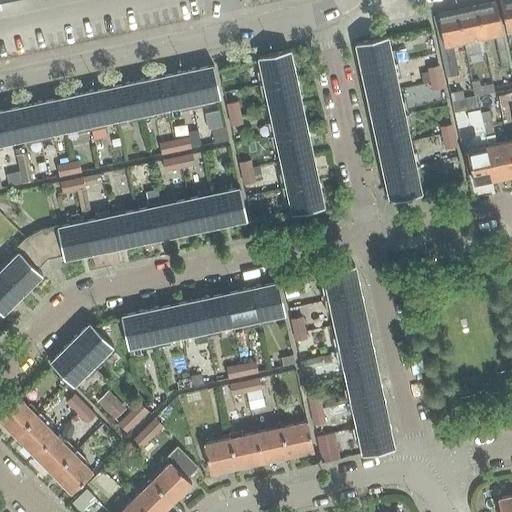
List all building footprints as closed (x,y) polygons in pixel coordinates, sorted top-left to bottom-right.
[(511,0),(504,0),(499,1),(502,11),(506,32),(511,31),(511,0)] [(509,66),(498,12),(496,2),(476,6),(483,38),(494,36),(501,68),(509,66)] [(483,38),(476,6),(457,10),(464,42),(463,42),(466,56),(486,51),(483,38)] [(437,15),(439,21),(440,29),(451,76),(459,75),(452,44),(463,42),(464,42),(457,10),(437,14),(437,15)] [(437,15),(433,16),(435,24),(436,30),(446,77),(451,76),(440,29),(439,21),(437,15)] [(393,64),(387,36),(355,43),(361,70),(393,64)] [(258,57),(264,85),(296,78),(290,50),(258,57)] [(361,70),(367,96),(398,89),(393,64),(361,70)] [(220,97),(213,65),(186,71),(193,103),(220,97)] [(438,65),(427,68),(429,75),(440,73),(438,65)] [(168,108),(193,103),(186,71),(161,76),(168,108)] [(440,73),(429,75),(431,82),(441,80),(440,73)] [(161,76),(135,82),(142,114),(168,108),(161,76)] [(264,85),(270,110),(301,103),(296,78),(264,85)] [(441,80),(431,82),(432,90),(443,88),(441,80)] [(116,119),(142,114),(135,82),(109,87),(116,119)] [(473,96),(475,95),(487,93),(485,85),(471,88),(473,96)] [(91,125),(90,125),(94,140),(106,137),(103,122),(116,119),(109,87),(84,93),(91,125)] [(367,96),(372,122),(404,115),(398,89),(367,96)] [(449,93),(451,101),(464,98),(462,90),(449,93)] [(65,130),(90,125),(91,125),(84,93),(58,98),(65,130)] [(65,130),(58,98),(32,104),(39,136),(65,130)] [(494,177),(480,116),(478,105),(477,98),(465,101),(469,123),(474,126),(475,134),(466,149),(473,183),(489,180),(489,178),(494,177)] [(226,103),(228,111),(239,109),(237,101),(226,103)] [(270,110),(275,136),(307,129),(301,103),(270,110)] [(7,109),(14,141),(39,136),(32,104),(7,109)] [(7,109),(0,110),(0,144),(14,141),(7,109)] [(230,119),(240,116),(239,109),(228,111),(228,113),(230,119)] [(218,111),(205,114),(209,129),(211,129),(221,126),(218,111)] [(488,114),(480,116),(494,177),(498,176),(499,178),(511,175),(511,163),(507,140),(496,142),(492,122),(490,122),(488,114)] [(372,122),(378,148),(410,141),(404,115),(372,122)] [(240,116),(230,119),(231,125),(242,123),(240,116)] [(440,126),(442,134),(453,132),(451,124),(440,126)] [(221,126),(211,129),(214,143),(214,144),(229,141),(225,126),(221,126)] [(275,136),(281,162),(312,155),(307,129),(275,136)] [(442,134),(443,141),(454,139),(453,132),(442,134)] [(188,136),(180,138),(183,149),(191,148),(188,136)] [(119,138),(111,140),(113,147),(120,145),(119,138)] [(180,138),(173,139),(176,151),(183,149),(180,138)] [(173,139),(166,141),(169,152),(176,151),(173,139)] [(443,141),(445,149),(456,146),(454,139),(443,141)] [(166,141),(159,142),(161,154),(169,152),(166,141)] [(378,148),(383,173),(415,167),(410,141),(378,148)] [(192,154),(184,156),(186,167),(194,165),(192,154)] [(281,162),(286,188),(318,181),(312,155),(281,162)] [(177,157),(179,168),(186,167),(184,156),(177,157)] [(177,157),(170,158),(172,170),(179,168),(177,157)] [(172,170),(170,158),(162,160),(165,171),(172,170)] [(79,160),(71,161),(73,173),(81,171),(79,160)] [(239,162),(241,170),(252,167),(250,160),(239,162)] [(71,161),(64,163),(66,174),(73,173),(71,161)] [(64,163),(56,165),(58,176),(66,174),(64,163)] [(241,170),(242,177),(253,174),(252,167),(241,170)] [(383,173),(389,201),(421,194),(415,167),(383,173)] [(19,171),(6,174),(9,186),(21,183),(19,171)] [(82,177),(74,179),(77,190),(82,214),(82,215),(84,214),(91,213),(85,187),(102,183),(100,173),(82,177)] [(242,177),(244,184),(255,182),(253,174),(242,177)] [(67,180),(70,192),(77,190),(74,179),(67,180)] [(70,192),(67,180),(60,182),(62,193),(70,192)] [(324,207),(318,181),(286,188),(292,214),(324,207)] [(247,219),(240,187),(212,193),(219,225),(247,219)] [(157,190),(146,193),(149,207),(135,210),(142,242),(168,236),(161,204),(160,205),(157,190)] [(212,193),(187,199),(194,231),(219,225),(212,193)] [(168,236),(194,231),(187,199),(161,204),(168,236)] [(122,213),(120,205),(110,207),(112,216),(110,217),(117,247),(142,242),(135,210),(122,213)] [(91,253),(84,222),(85,222),(84,214),(82,215),(82,214),(70,216),(72,225),(59,228),(59,225),(43,229),(34,233),(48,258),(62,255),(63,259),(91,253)] [(110,217),(85,222),(84,222),(91,253),(117,247),(110,217)] [(48,258),(34,233),(26,237),(13,250),(17,254),(0,270),(0,271),(22,294),(42,274),(37,269),(48,258)] [(323,272),(329,299),(360,292),(354,265),(323,272)] [(3,313),(22,294),(0,271),(0,312),(2,314),(3,313)] [(295,279),(283,282),(283,283),(286,298),(299,295),(296,281),(295,279)] [(285,314),(278,282),(251,288),(258,320),(285,314)] [(225,293),(232,325),(258,320),(251,288),(225,293)] [(329,299),(334,325),(366,318),(360,292),(329,299)] [(232,325),(225,293),(199,299),(206,331),(232,325)] [(194,333),(196,344),(208,342),(206,331),(199,299),(173,304),(180,336),(194,333)] [(148,310),(154,342),(180,336),(173,304),(148,310)] [(148,310),(120,316),(127,348),(154,342),(148,310)] [(291,319),(292,326),(303,324),(302,316),(291,319)] [(334,325),(340,351),(371,344),(366,318),(334,325)] [(90,323),(70,342),(93,366),(113,346),(90,323)] [(292,326),(294,333),(305,331),(303,324),(292,326)] [(296,340),(306,338),(305,331),(294,333),(296,340)] [(93,366),(70,342),(50,362),(73,385),(93,366)] [(340,351),(345,376),(377,369),(371,344),(340,351)] [(330,354),(321,356),(323,365),(332,363),(330,354)] [(292,355),(281,357),(282,366),(294,364),(292,355)] [(321,356),(300,360),(302,369),(323,365),(321,356)] [(255,361),(247,362),(249,373),(257,372),(255,361)] [(240,364),(242,375),(249,373),(247,362),(240,364)] [(240,364),(233,366),(235,376),(242,375),(240,364)] [(233,366),(225,367),(227,378),(235,376),(233,366)] [(345,376),(351,402),(382,395),(377,369),(345,376)] [(201,373),(190,375),(192,385),(203,383),(201,373)] [(258,378),(251,379),(253,391),(261,389),(258,378)] [(251,379),(243,381),(246,393),(253,391),(251,379)] [(243,381),(236,382),(239,394),(245,393),(246,393),(243,381)] [(236,382),(229,384),(231,396),(239,394),(236,382)] [(253,391),(246,393),(250,409),(265,406),(261,389),(253,391)] [(109,390),(96,402),(114,420),(126,408),(109,390)] [(308,395),(309,403),(320,401),(318,393),(308,395)] [(66,401),(72,407),(79,399),(74,394),(66,401)] [(351,402),(356,427),(388,421),(382,395),(351,402)] [(18,396),(0,413),(0,420),(15,436),(36,415),(18,396)] [(72,407),(76,412),(84,404),(79,399),(72,407)] [(309,403),(311,410),(322,408),(320,401),(309,403)] [(138,402),(132,408),(141,417),(146,411),(138,402)] [(84,404),(76,412),(81,417),(89,409),(84,404)] [(132,408),(127,413),(136,422),(141,417),(132,408)] [(311,410),(312,417),(323,415),(322,408),(311,410)] [(81,417),(87,422),(94,414),(89,409),(81,417)] [(127,413),(122,418),(131,427),(136,422),(127,413)] [(36,415),(15,436),(34,455),(55,434),(36,415)] [(312,417),(314,425),(325,423),(323,415),(312,417)] [(131,427),(122,418),(117,423),(126,432),(131,427)] [(154,418),(148,424),(157,432),(162,427),(154,418)] [(287,456),(313,450),(307,421),(281,427),(287,456)] [(394,448),(388,421),(356,427),(362,455),(394,448)] [(148,424),(143,429),(152,437),(157,432),(148,424)] [(281,427),(255,432),(262,461),(287,456),(281,427)] [(143,429),(138,434),(147,442),(152,437),(143,429)] [(236,467),(262,461),(255,432),(254,432),(230,438),(236,467)] [(317,436),(316,436),(322,463),(340,459),(334,432),(317,436)] [(55,434),(34,455),(52,473),(74,452),(55,434)] [(147,442),(138,434),(133,439),(141,447),(147,442)] [(230,438),(203,443),(207,459),(210,472),(236,467),(230,438)] [(130,441),(122,450),(131,459),(139,450),(130,442),(130,441)] [(151,480),(172,501),(191,483),(186,477),(197,466),(176,446),(165,457),(169,462),(151,480)] [(74,452),(52,473),(71,492),(92,471),(74,452)] [(112,491),(122,480),(106,467),(96,478),(112,491)] [(151,480),(133,499),(145,511),(161,511),(172,501),(151,480)] [(86,489),(72,503),(81,511),(82,511),(96,498),(86,489)] [(500,511),(511,511),(511,495),(497,498),(500,511)] [(145,511),(133,499),(119,511),(145,511)]
